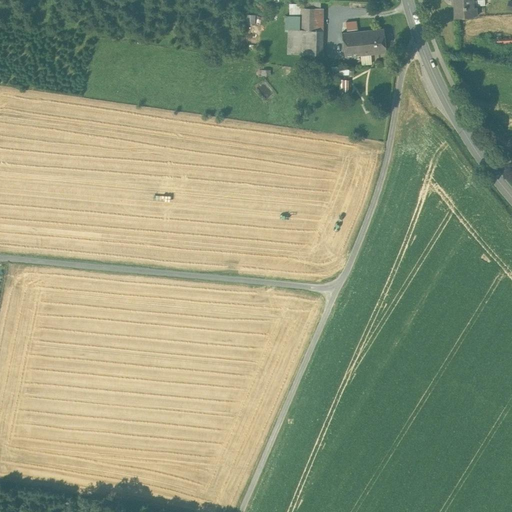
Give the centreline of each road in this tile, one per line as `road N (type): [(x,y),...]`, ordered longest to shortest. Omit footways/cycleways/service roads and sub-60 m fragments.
road 1 (track): [(420,41),(404,73),(385,179),(243,511)]
road 2 (track): [(338,288),(0,258)]
road 3 (secondary): [(511,196),(463,132),(406,0)]
